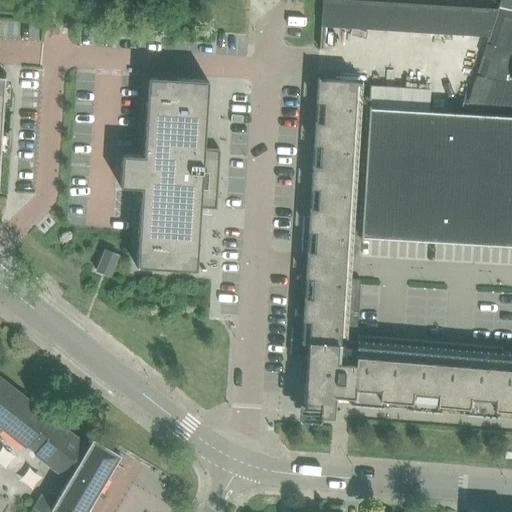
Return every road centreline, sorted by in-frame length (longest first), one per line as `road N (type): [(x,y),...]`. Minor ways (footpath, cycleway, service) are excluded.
road 1 (residential): [(236,455),(0,288)]
road 2 (residential): [(511,275),(250,261)]
road 3 (residential): [(335,477),(338,421),(349,411),(511,423)]
road 4 (residential): [(66,58),(53,73),(49,197),(0,247)]
road 5 (residential): [(236,455),(250,261)]
road 6 (residential): [(250,261),(263,68)]
road 7 (residential): [(111,59),(100,232)]
road 8 (residential): [(492,490),(335,477)]
road 9 (residential): [(263,68),(111,59)]
